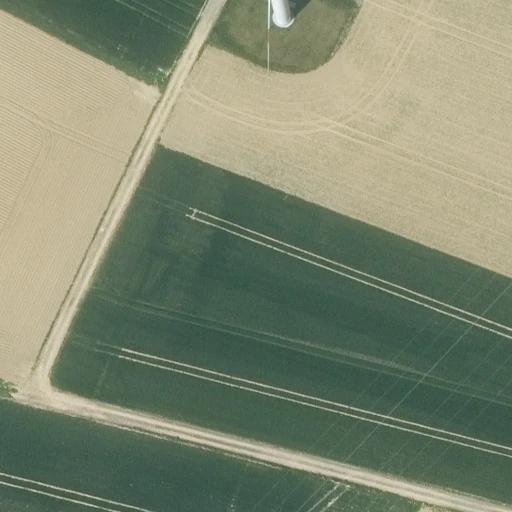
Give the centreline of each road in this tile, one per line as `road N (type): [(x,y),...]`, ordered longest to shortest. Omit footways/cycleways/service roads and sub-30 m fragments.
road 1 (track): [(460,511),(0,397)]
road 2 (track): [(45,409),(240,0)]
road 3 (track): [(0,10),(185,107)]
